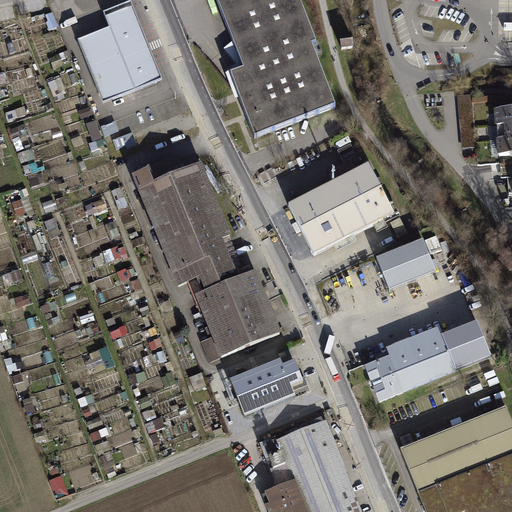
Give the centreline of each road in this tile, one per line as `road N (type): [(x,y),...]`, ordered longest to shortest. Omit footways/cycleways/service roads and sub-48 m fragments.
road 1 (residential): [(161,0),(344,396)]
road 2 (track): [(511,326),(453,232),(358,116),(322,0)]
road 3 (residential): [(58,511),(344,396)]
road 4 (residential): [(344,396),(390,511)]
